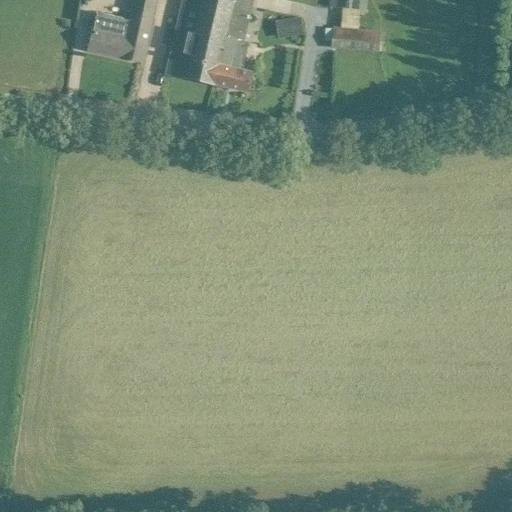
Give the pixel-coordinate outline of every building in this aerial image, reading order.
[(96,14),(92,31),(88,50),(122,58),(121,58),(142,63),(152,21),(150,21),(154,0),(131,0),(127,21),(96,14)] [(181,0),(169,55),(165,74),(213,85),(217,68),(203,65),(217,0),(181,0)] [(217,0),(203,65),(217,68),(213,85),(247,93),(252,74),(240,71),(247,43),(241,42),(251,0),(217,0)] [(328,0),(328,7),(341,8),(360,10),(361,10),(363,10),(364,0),(328,0)] [(286,20),(288,36),(301,34),(298,18),(286,20)] [(376,31),(332,28),(331,49),(377,52),(378,41),(378,31),(376,31)]
